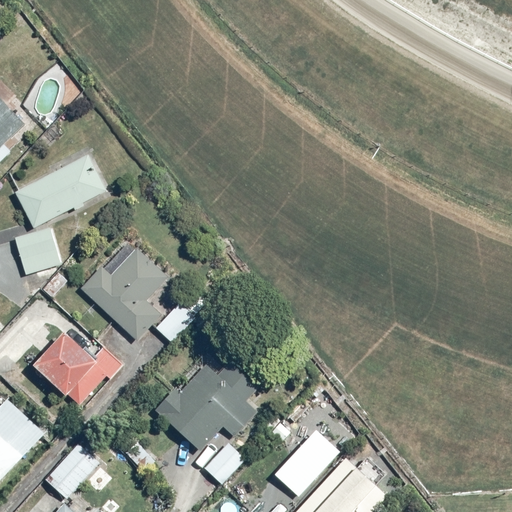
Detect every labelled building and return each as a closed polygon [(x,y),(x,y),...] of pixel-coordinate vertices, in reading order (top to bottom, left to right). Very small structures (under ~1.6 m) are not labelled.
[(24,125),(0,99),(0,163),(14,152),(6,143),(24,125)] [(105,191),(86,155),(14,193),(32,228),(105,191)] [(64,265),(54,228),(18,237),(28,275),(64,265)] [(145,300),(167,278),(128,239),(81,288),(135,341),(160,315),(145,300)] [(69,283),(59,273),(42,290),(52,300),(69,283)] [(193,320),(177,304),(154,327),(170,343),(193,320)] [(99,350),(90,341),(83,349),(63,330),(32,364),(80,408),(110,375),(114,378),(127,365),(105,344),(99,350)] [(256,389),(222,360),(206,378),(199,371),(178,394),(173,390),(153,412),(198,452),(221,426),(233,436),(254,413),(243,403),(256,389)] [(0,404),(0,478),(44,433),(7,397),(0,404)] [(340,451),(316,428),(273,475),(297,497),(340,451)] [(157,461),(136,439),(123,452),(144,474),(157,461)] [(246,458),(229,442),(204,469),(221,485),(246,458)] [(99,462),(79,443),(45,480),(66,499),(99,462)] [(345,461),(296,511),(376,511),(387,501),(345,461)]
